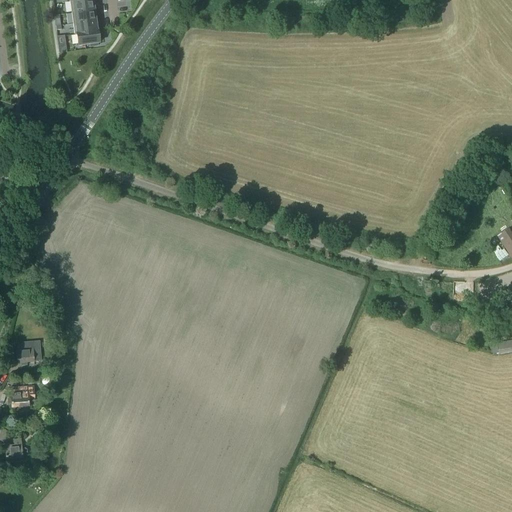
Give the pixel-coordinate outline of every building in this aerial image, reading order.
[(71,13),(93,10),(91,0),(87,0),(81,1),(81,0),(68,0),(69,3),(70,2),(71,13)] [(95,21),(93,10),(71,13),(73,24),(95,21)] [(96,32),(95,21),(73,24),(74,36),(76,36),(76,35),(96,32)] [(97,32),(96,32),(76,35),(76,36),(78,47),(89,45),(90,48),(97,47),(97,44),(98,44),(97,32)] [(494,236),(509,258),(511,256),(511,234),(507,227),(494,236)] [(511,341),(509,342),(497,344),(499,355),(509,354),(511,353),(511,341)] [(39,342),(12,344),(13,351),(15,351),(16,364),(23,364),(23,367),(26,366),(26,363),(34,363),(33,362),(40,362),(39,342)] [(10,400),(7,400),(8,406),(11,406),(11,409),(28,408),(28,399),(33,399),(33,388),(10,389),(10,400)] [(13,441),(14,446),(4,447),(6,464),(23,462),(22,457),(25,457),(26,455),(26,451),(24,449),(21,450),(20,440),(13,441)]
